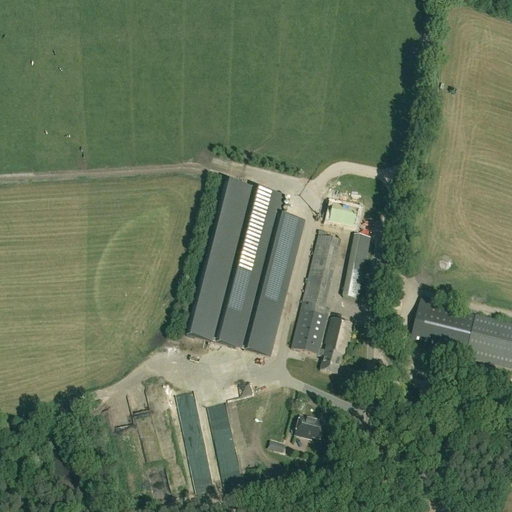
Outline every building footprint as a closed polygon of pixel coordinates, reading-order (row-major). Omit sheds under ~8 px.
[(270,358),(304,224),(305,221),(279,215),(283,198),(225,183),(186,337),(270,358)] [(353,228),(357,212),(333,206),(329,223),(353,228)] [(341,232),(320,227),(291,350),(317,357),(319,351),(337,274),(331,273),(341,232)] [(354,238),(342,299),(359,302),(371,241),(354,238)] [(511,326),(476,317),(430,305),(432,300),(421,297),(409,344),(465,359),(511,370),(511,326)] [(323,352),(319,351),(317,357),(323,358),(320,372),(337,376),(342,356),(345,357),(353,325),(330,319),(323,352)] [(205,350),(205,354),(210,355),(209,360),(226,363),(227,354),(205,350)] [(161,414),(156,401),(144,406),(149,419),(161,414)] [(300,418),(295,437),(307,440),(307,438),(320,441),(324,424),(300,418)] [(298,456),(311,459),(314,444),(300,442),(298,456)]
